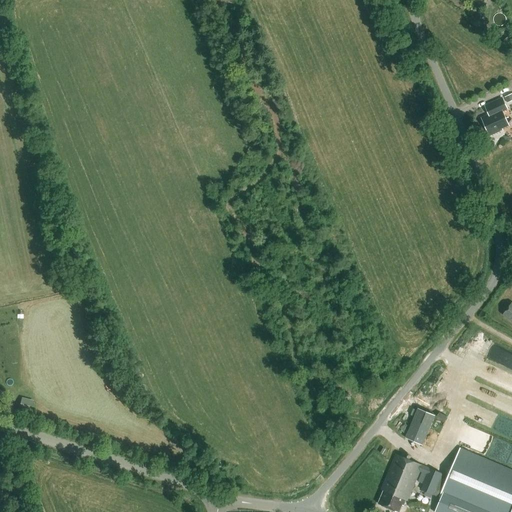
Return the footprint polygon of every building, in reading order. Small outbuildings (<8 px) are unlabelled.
[(481,16),(478,13),(473,19),(476,22),(481,16)] [(502,42),(510,51),(511,49),(511,36),(510,35),(502,42)] [(488,115),(481,118),(487,132),(489,131),(491,135),(501,131),(501,129),(508,126),(502,112),(507,110),(502,99),(485,107),(488,115)] [(511,321),(511,303),(503,315),(511,321)] [(418,408),(405,438),(422,445),(435,416),(418,408)] [(445,422),(447,417),(439,413),(437,417),(445,422)] [(511,511),(511,470),(460,448),(447,478),(441,475),(395,454),(380,490),(383,491),(378,505),(394,511),(399,511),(401,506),(403,507),(405,501),(406,501),(419,472),(421,473),(417,482),(424,485),(421,491),(432,496),(433,495),(439,497),(438,498),(441,499),(435,511),(511,511)]
